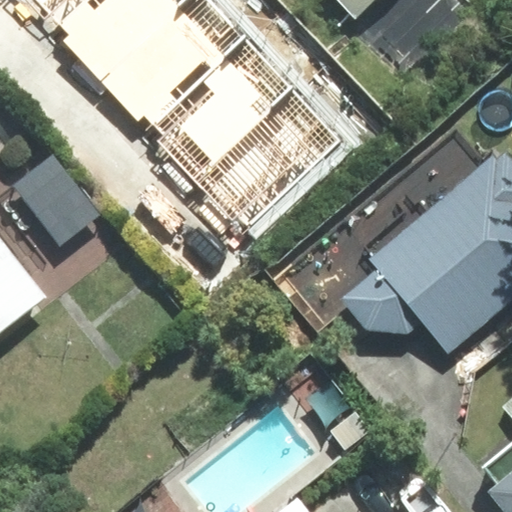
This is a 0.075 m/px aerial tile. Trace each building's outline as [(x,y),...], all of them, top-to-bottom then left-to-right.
[(51,12),(61,24),(86,0),(25,0),(43,19),(51,12)] [(65,40),(101,78),(184,0),(86,0),(61,24),(71,34),(65,40)] [(249,38),(213,0),(184,0),(101,78),(139,117),(144,113),(156,125),(249,38)] [(340,0),(355,15),(370,0),(340,0)] [(296,90),(249,38),(156,125),(165,134),(157,141),(197,181),(296,90)] [(343,141),(296,90),(197,181),(244,233),(343,141)] [(421,320),(448,351),(511,297),(511,154),(506,147),(496,155),(492,152),(365,257),(375,270),(340,298),(366,329),(407,332),(421,320)] [(0,333),(47,297),(0,237),(0,333)] [(511,511),(511,399),(501,408),(511,420),(511,442),(484,466),(498,483),(489,491),(506,511),(511,511)] [(307,511),(297,498),(280,511),(307,511)]
